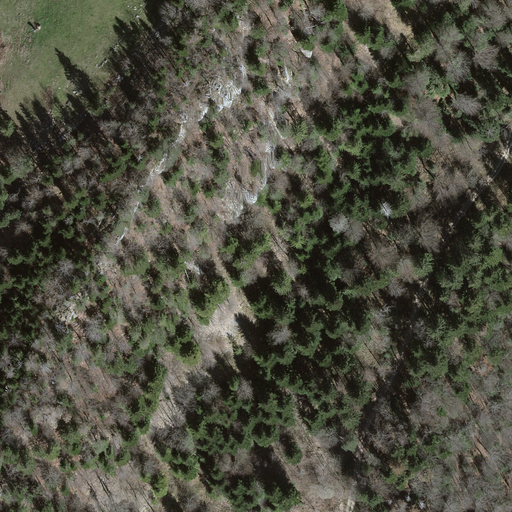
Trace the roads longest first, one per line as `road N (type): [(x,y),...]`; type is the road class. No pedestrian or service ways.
road 1 (track): [(511,127),(499,163),(446,230),(417,290),(398,369),(362,431),(351,511)]
road 2 (track): [(0,208),(48,152),(76,61)]
